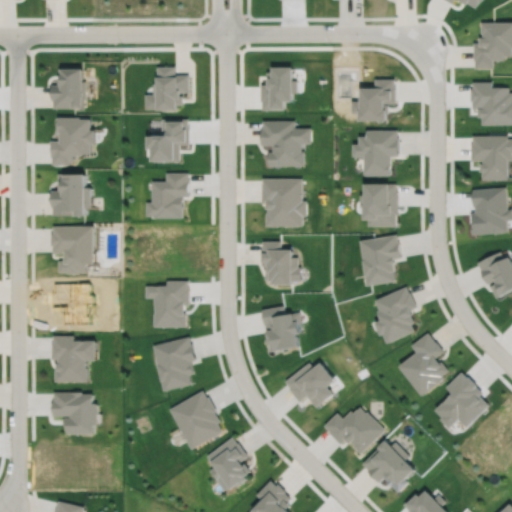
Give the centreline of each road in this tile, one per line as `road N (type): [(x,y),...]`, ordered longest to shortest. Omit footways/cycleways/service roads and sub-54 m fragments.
road 1 (residential): [(226,32),(231,348),(266,418),(359,511)]
road 2 (residential): [(16,33),(17,450),(8,511)]
road 3 (residential): [(0,33),(428,38)]
road 4 (residential): [(428,38),(440,256),(463,311),(511,367)]
